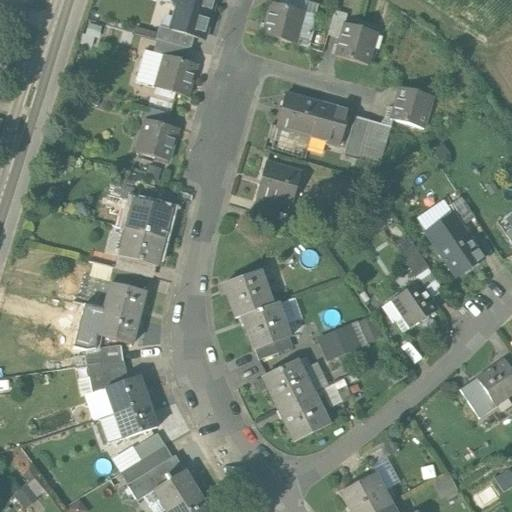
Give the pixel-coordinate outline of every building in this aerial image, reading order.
[(156,0),(157,0),(172,4),(176,12),(171,31),(170,33),(191,39),(203,42),(214,0),(156,0)] [(303,13),(272,4),(262,38),(294,47),(299,30),(294,29),(298,14),(303,16),(303,13)] [(378,34),(344,24),(335,58),(368,68),(373,51),(367,50),(371,35),(377,37),(378,34)] [(191,39),(170,33),(171,31),(159,28),(155,41),(188,50),(191,39)] [(196,67),(143,51),(133,83),(154,89),(154,90),(186,99),(196,67)] [(432,99),(400,90),(390,122),(422,131),(427,115),(422,113),(426,100),(431,101),(432,99)] [(319,106),(285,96),(276,128),(310,137),(319,106)] [(348,115),(319,106),(310,137),(310,138),(326,143),(327,146),(335,148),(338,146),(339,146),(348,115)] [(369,123),(354,119),(344,154),(359,158),(369,123)] [(177,131),(144,122),(139,138),(144,140),(140,153),(135,152),(135,154),(167,164),(177,131)] [(299,175),(266,165),(257,197),(290,207),(299,175)] [(133,191),(111,185),(107,198),(129,204),(133,191)] [(169,212),(134,203),(130,219),(134,220),(131,232),(162,240),(169,212)] [(131,232),(127,231),(123,248),(127,249),(123,262),(150,268),(155,270),(162,240),(131,232)] [(465,234),(442,250),(450,262),(447,264),(457,279),(483,262),(465,234)] [(123,262),(117,260),(115,270),(142,277),(147,278),(150,268),(123,262)] [(115,270),(112,270),(110,281),(139,289),(142,277),(115,270)] [(261,275),(224,286),(235,319),(240,318),(271,308),(261,275)] [(418,285),(395,300),(404,313),(399,316),(410,332),(437,314),(418,285)] [(142,294),(110,286),(104,311),(136,319),(142,294)] [(271,308),(240,318),(251,352),(289,339),(284,325),(279,327),(273,307),(271,308)] [(136,319),(104,311),(97,336),(130,344),(136,319)] [(360,321),(319,337),(329,362),(370,345),(360,321)] [(120,347),(83,352),(85,367),(122,362),(120,347)] [(122,362),(85,367),(92,395),(105,390),(127,382),(122,362)] [(297,363),(263,379),(278,411),(312,395),(305,381),(301,383),(295,370),(300,368),(297,363)] [(503,364),(477,381),(493,404),(505,396),(507,399),(511,396),(511,377),(508,371),(503,364)] [(127,382),(105,390),(114,415),(146,403),(137,378),(127,382)] [(312,395),(278,411),(293,443),(327,427),(321,413),(316,415),(311,403),(315,401),(312,395)] [(146,403),(114,415),(123,440),(155,428),(146,403)] [(155,436),(130,452),(137,464),(163,448),(155,436)] [(137,464),(121,475),(128,486),(170,459),(163,448),(137,464)] [(128,486),(127,487),(137,502),(154,491),(166,511),(170,511),(197,495),(182,473),(184,472),(174,457),(128,486)] [(375,476),(339,495),(348,511),(382,511),(391,507),(375,476)] [(26,485),(14,495),(26,510),(38,501),(26,485)] [(207,511),(197,495),(170,511),(207,511)] [(89,511),(80,501),(67,511),(68,511),(89,511)]
